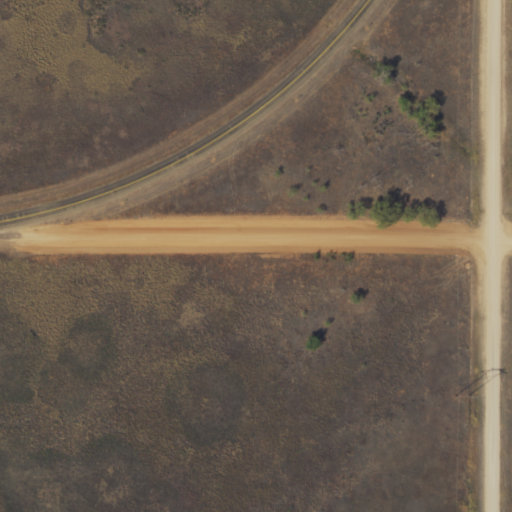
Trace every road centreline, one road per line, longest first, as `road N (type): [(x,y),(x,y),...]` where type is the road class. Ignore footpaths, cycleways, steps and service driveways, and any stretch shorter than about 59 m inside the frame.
road 1 (residential): [(511,232),(288,223),(0,227)]
road 2 (secondary): [(0,218),(130,183),(217,138),(280,91),(365,0)]
